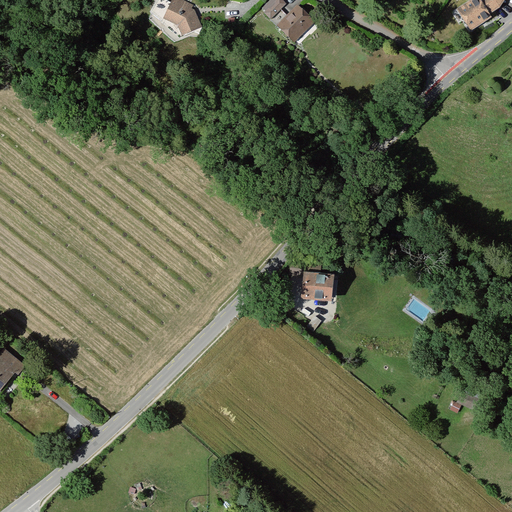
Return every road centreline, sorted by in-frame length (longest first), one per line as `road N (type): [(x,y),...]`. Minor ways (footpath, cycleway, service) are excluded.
road 1 (tertiary): [(22,504),(185,357),(448,76)]
road 2 (track): [(290,247),(178,159),(89,139),(0,89)]
road 3 (residential): [(326,0),(448,76)]
